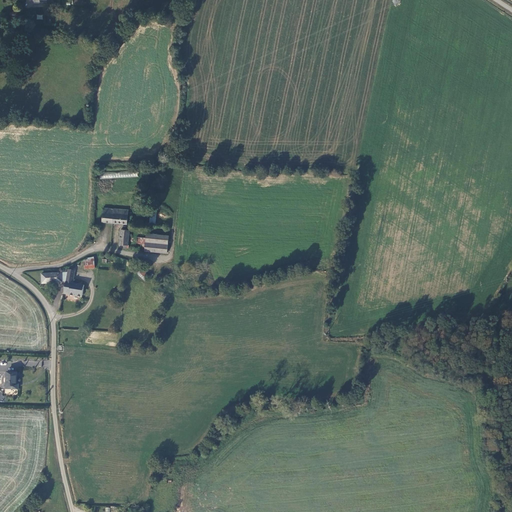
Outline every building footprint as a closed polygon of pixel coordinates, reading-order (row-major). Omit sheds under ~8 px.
[(112,222),(113,209),(102,208),(101,221),(112,222)] [(128,210),(113,209),(112,222),(127,223),(128,210)] [(121,229),(119,244),(128,245),(130,227),(124,226),(123,229),(121,229)] [(145,250),(167,252),(168,235),(146,234),(145,250)] [(143,280),(148,276),(142,269),(137,273),(143,280)] [(75,272),(67,270),(67,273),(65,282),(64,289),(68,290),(67,294),(67,295),(79,297),(80,295),(81,295),(83,286),(72,284),(75,272)] [(42,283),(65,282),(67,273),(42,274),(42,283)] [(6,389),(19,390),(19,385),(17,385),(17,373),(7,372),(6,389)] [(158,463),(156,477),(162,478),(163,468),(169,469),(169,464),(158,463)]
